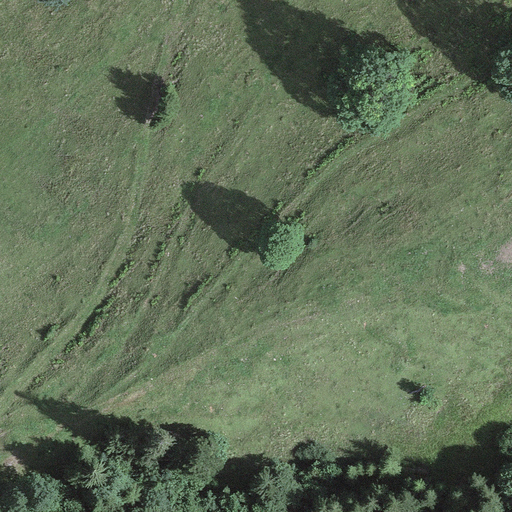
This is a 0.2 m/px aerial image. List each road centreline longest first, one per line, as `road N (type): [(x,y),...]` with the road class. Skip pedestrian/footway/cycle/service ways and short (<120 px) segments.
road 1 (track): [(511,274),(306,319),(7,425),(0,435)]
road 2 (track): [(0,446),(117,486),(217,491),(269,511)]
